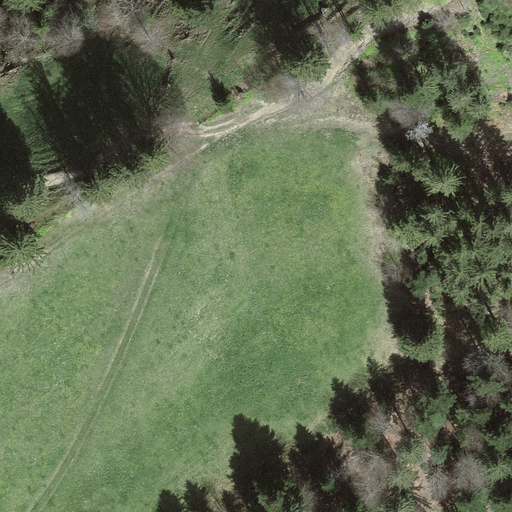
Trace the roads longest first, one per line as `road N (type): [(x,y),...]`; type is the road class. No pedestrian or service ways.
road 1 (track): [(228,124),(168,237),(85,434),(37,511)]
road 2 (track): [(0,190),(60,181),(228,124)]
